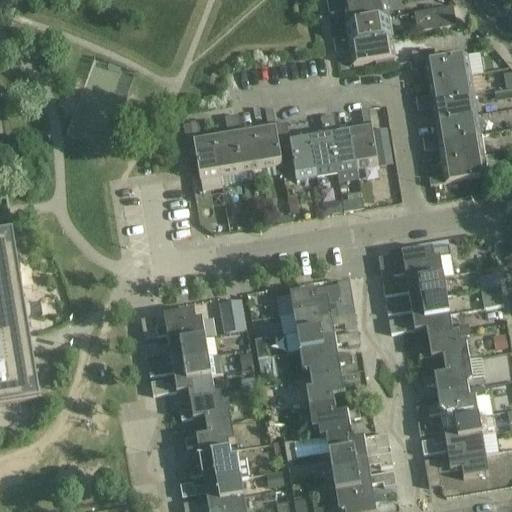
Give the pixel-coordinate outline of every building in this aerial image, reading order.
[(341,0),(327,3),(328,9),(383,0),(341,0)] [(346,27),(387,20),(383,0),(328,9),(329,16),(344,14),(346,27)] [(454,8),(416,15),(419,35),(458,29),(454,8)] [(333,43),(334,50),(391,40),(387,20),(346,27),(349,41),(333,43)] [(334,50),(336,57),(351,54),(353,68),(394,61),(391,40),(334,50)] [(427,71),(429,85),(470,78),(467,56),(410,66),(411,74),(427,71)] [(375,65),(376,71),(394,68),(393,62),(375,65)] [(511,89),(511,74),(503,76),(505,90),(511,89)] [(416,101),(417,107),(474,98),(470,78),(429,85),(431,98),(416,101)] [(434,112),(436,125),(477,118),(474,98),(417,107),(418,114),(434,112)] [(280,151),(276,127),(274,111),(265,112),(268,128),(254,130),(261,172),(283,168),(280,151)] [(364,128),(351,130),(358,172),(396,165),(390,130),(373,132),(370,111),(362,112),(364,128)] [(239,117),(232,118),(243,184),(263,181),(261,172),(254,130),(242,132),(239,117)] [(328,118),(330,134),(337,175),(339,186),(359,183),(358,172),(351,130),(337,132),(335,117),(328,118)] [(223,188),(243,185),(232,118),(225,119),(228,135),(214,137),(221,178),(223,188)] [(324,135),(310,137),(317,178),(337,175),(328,118),(321,119),(324,135)] [(424,148),(480,138),(477,118),(436,125),(438,138),(423,141),(424,148)] [(201,139),(198,123),(191,125),(200,182),(221,178),(214,137),(201,139)] [(288,125),(276,127),(280,151),(291,149),(296,182),(317,178),(310,137),(290,140),(288,125)] [(441,152),(443,165),(484,158),(480,138),(424,148),(425,155),(441,152)] [(487,180),(484,158),(443,165),(445,178),(429,181),(431,189),(487,180)] [(342,205),(344,217),(365,213),(363,201),(342,205)] [(289,204),(291,217),(299,215),(297,203),(289,204)] [(322,208),(324,220),(334,218),(332,206),(322,208)] [(264,225),(262,214),(255,216),(256,226),(264,225)] [(0,410),(41,403),(32,351),(12,225),(0,226),(0,410)] [(382,281),(405,277),(417,274),(419,284),(445,280),(455,279),(450,249),(402,257),(403,267),(392,269),(390,259),(378,261),(382,281)] [(407,286),(396,288),(395,284),(382,286),(385,300),(408,296),(421,294),(422,303),(448,299),(445,280),(419,284),(417,274),(405,277),(407,286)] [(290,296),(293,317),(318,313),(320,322),(332,321),(332,320),(330,311),(341,309),(341,313),(354,311),(350,284),(337,286),(339,299),(328,301),(328,300),(317,302),(315,292),(290,296)] [(485,312),(505,309),(501,290),(482,293),(485,312)] [(451,318),(448,299),(422,303),(421,294),(408,296),(410,305),(399,306),(398,303),(386,305),(388,319),(411,315),(424,312),(426,322),(451,318)] [(246,332),(241,302),(227,304),(232,335),(246,332)] [(413,324),(402,326),(401,322),(389,324),(391,338),(415,334),(415,335),(428,333),(429,341),(454,337),(454,336),(451,318),(426,322),(424,312),(411,315),(413,324)] [(141,323),(144,342),(156,341),(167,339),(179,337),(181,346),(206,342),(203,321),(197,322),(195,313),(163,318),(165,329),(154,331),(153,321),(141,323)] [(293,317),(297,336),(321,332),(323,341),(335,339),(333,329),(344,328),(344,332),(358,330),(355,316),(332,320),(332,321),(320,322),(318,313),(293,317)] [(321,332),(297,336),(300,355),(324,351),(326,360),(338,358),(338,357),(337,349),(347,347),(348,351),(361,349),(359,335),(335,339),(323,341),(321,332)] [(444,360),(445,368),(471,364),(467,343),(461,344),(460,335),(459,335),(454,336),(454,337),(429,341),(431,351),(418,353),(420,363),(432,361),(444,360)] [(167,339),(168,348),(158,350),(157,346),(145,348),(147,362),(170,358),(182,355),(184,365),(209,360),(206,342),(181,346),(179,337),(167,339)] [(493,341),(495,354),(507,352),(505,339),(493,341)] [(269,360),(266,341),(256,343),(259,362),(269,360)] [(341,378),(340,367),(351,365),(350,356),(338,357),(338,358),(326,360),(324,351),(300,355),(303,375),(309,374),(311,383),(341,378)] [(170,358),(172,367),(161,369),(160,365),(148,367),(150,380),(173,376),(185,374),(187,384),(213,379),(209,360),(184,365),(182,355),(170,358)] [(254,372),(251,358),(239,360),(242,374),(254,372)] [(271,376),(269,361),(258,363),(261,378),(271,376)] [(437,388),(438,398),(469,393),(468,385),(474,384),(471,364),(445,368),(447,376),(435,378),(436,379),(423,381),(425,390),(437,388)] [(173,376),(175,386),(164,388),(163,383),(151,385),(153,400),(188,394),(189,402),(215,397),(213,379),(187,384),(185,374),(173,376)] [(305,392),(309,413),(335,408),(333,400),(345,398),(345,397),(357,395),(355,385),(343,387),(341,378),(311,383),(312,391),(305,392)] [(253,382),(241,384),(242,394),(255,392),(253,382)] [(430,420),(441,418),(453,416),(455,425),(480,422),(477,400),(486,399),(485,390),(469,393),(438,398),(440,408),(428,410),(430,420)] [(205,421),(206,429),(232,425),(229,405),(223,406),(221,396),(215,397),(189,402),(191,412),(180,414),(181,424),(192,422),(193,423),(205,421)] [(320,441),(326,440),(352,436),(350,425),(361,423),(360,413),(348,415),(336,416),(335,408),(309,413),(312,432),(318,431),(320,441)] [(430,419),(428,409),(418,411),(419,421),(430,419)] [(421,441),(444,437),(456,435),(458,444),(483,440),(480,422),(455,425),(453,416),(441,418),(443,427),(431,429),(431,425),(418,427),(421,441)] [(232,425),(206,429),(207,437),(195,439),(195,440),(184,442),(186,452),(198,450),(199,459),(230,454),(229,446),(235,445),(232,425)] [(424,460),(447,456),(459,454),(461,463),(486,459),(483,440),(458,444),(456,435),(444,437),(446,445),(435,447),(434,443),(421,445),(424,460)] [(391,452),(388,438),(364,442),(364,441),(353,443),(352,436),(326,440),(329,458),(354,453),(356,463),(368,461),(368,460),(379,459),(392,457),(391,452)] [(295,446),(285,447),(288,465),(298,463),(295,446)] [(392,457),(379,459),(368,460),(368,461),(356,463),(354,453),(329,458),(332,477),(357,472),(359,482),(372,480),(370,470),(381,468),(381,473),(394,471),(392,457)] [(232,463),(230,454),(199,459),(201,469),(189,471),(191,481),(202,479),(202,478),(215,476),(216,486),(241,482),(248,481),(245,461),(232,463)] [(440,477),(451,475),(462,474),(463,483),(489,479),(486,459),(461,463),(459,454),(447,456),(449,465),(438,467),(437,463),(425,465),(429,493),(442,490),(440,477)] [(374,498),(373,489),(384,487),(384,492),(397,490),(395,476),(372,480),(359,482),(357,472),(332,477),(335,496),(361,491),(362,500),(374,498)] [(183,501),(206,497),(206,496),(218,494),(219,505),(245,501),(241,482),(216,486),(215,476),(202,478),(202,479),(204,488),(194,490),(193,485),(180,487),(183,501)] [(270,479),(272,492),(284,490),(281,477),(270,479)] [(376,511),(376,508),(388,506),(386,496),(374,498),(362,500),(361,491),(335,496),(337,511),(376,511)] [(184,511),(246,511),(245,501),(219,505),(218,494),(206,496),(206,497),(207,507),(197,508),(196,504),(183,506),(184,511)] [(307,511),(306,503),(294,505),(294,511),(307,511)]
